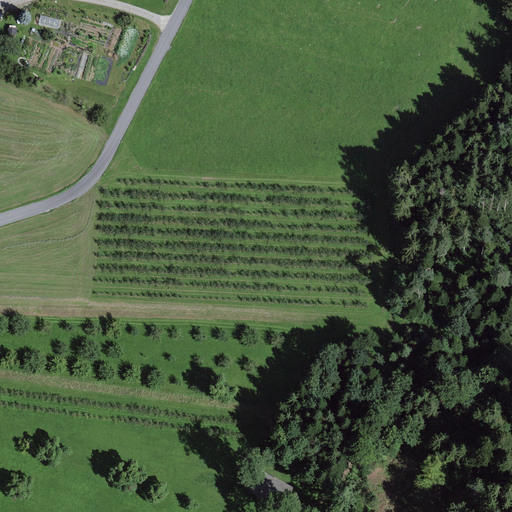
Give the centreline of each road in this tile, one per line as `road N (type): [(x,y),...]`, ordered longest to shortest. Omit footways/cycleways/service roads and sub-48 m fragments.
road 1 (track): [(329,511),(385,382),(377,316),(511,342)]
road 2 (unclassified): [(188,0),(96,177),(71,196),(0,221)]
